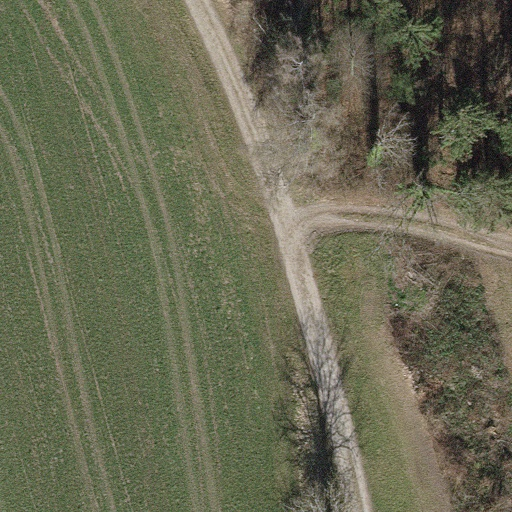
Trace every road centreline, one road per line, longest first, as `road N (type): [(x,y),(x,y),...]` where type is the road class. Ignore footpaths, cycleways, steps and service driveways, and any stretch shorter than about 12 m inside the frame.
road 1 (track): [(361,511),(301,262),(251,99),(203,0)]
road 2 (track): [(286,213),(377,208),(511,245)]
